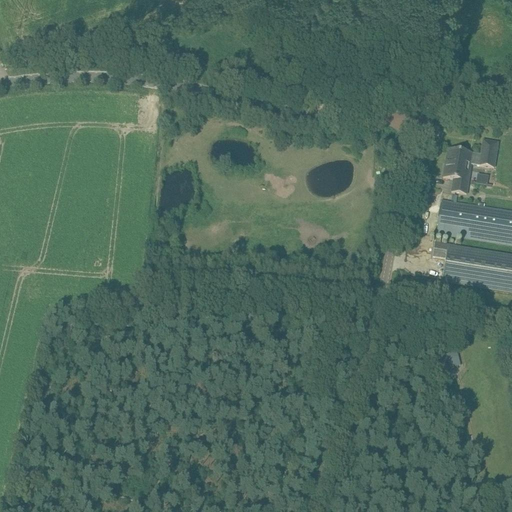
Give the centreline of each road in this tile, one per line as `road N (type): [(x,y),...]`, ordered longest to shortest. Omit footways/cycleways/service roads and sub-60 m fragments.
road 1 (tertiary): [(413,116),(303,113),(108,77),(0,84)]
road 2 (tertiary): [(413,116),(376,317),(307,511)]
road 3 (track): [(229,0),(303,75),(329,115)]
